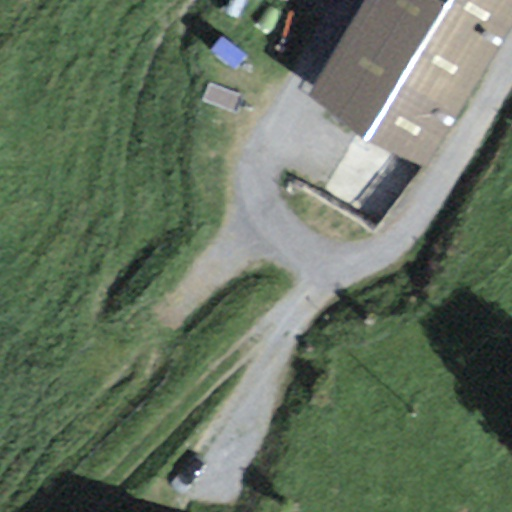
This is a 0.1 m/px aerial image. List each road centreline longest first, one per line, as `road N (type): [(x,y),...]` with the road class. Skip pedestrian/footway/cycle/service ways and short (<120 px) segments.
road 1 (track): [(348,0),(266,152),(270,216),(301,248),(365,270),(403,239),(450,177),(511,63)]
road 2 (track): [(312,251),(298,330),(271,381),(220,457),(171,499)]
road 3 (track): [(298,330),(270,331),(220,376),(157,456),(99,511)]
